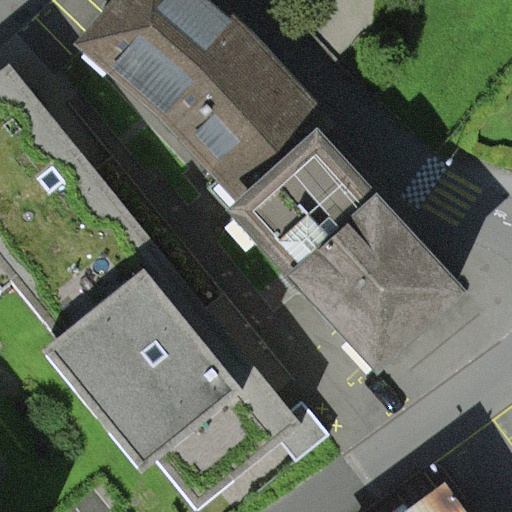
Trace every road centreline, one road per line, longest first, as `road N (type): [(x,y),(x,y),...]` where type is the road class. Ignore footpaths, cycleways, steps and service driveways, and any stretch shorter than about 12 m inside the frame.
road 1 (residential): [(511,229),(451,200),(362,133),(226,0)]
road 2 (residential): [(511,366),(303,511)]
